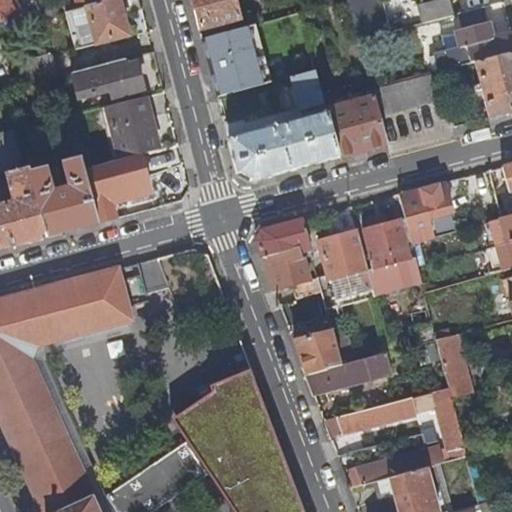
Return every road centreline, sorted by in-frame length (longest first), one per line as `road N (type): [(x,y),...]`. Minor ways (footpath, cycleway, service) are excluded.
road 1 (residential): [(223,218),(335,511)]
road 2 (residential): [(511,140),(223,218)]
road 3 (residential): [(223,218),(0,272)]
road 4 (residential): [(163,0),(223,218)]
